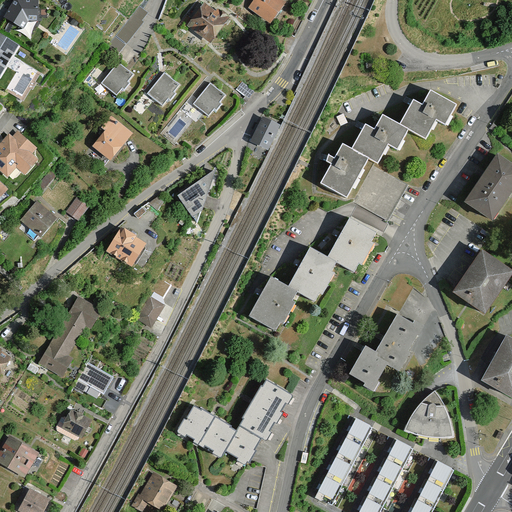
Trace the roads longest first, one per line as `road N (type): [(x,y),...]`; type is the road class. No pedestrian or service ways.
road 1 (residential): [(247,120),(210,246),(67,511)]
road 2 (unclassified): [(247,120),(0,315)]
road 3 (residential): [(405,247),(337,348),(307,415),(280,511)]
road 4 (residential): [(405,247),(432,283),(455,338),(475,452),(492,486)]
road 5 (residential): [(511,74),(405,247)]
road 6 (residential): [(396,0),(393,21),(421,61),(511,54)]
road 7 (unknown): [(412,234),(343,204),(285,258)]
road 8 (unknown): [(492,105),(431,80),(357,112)]
road 9 (unclassified): [(322,0),(281,84),(247,120)]
